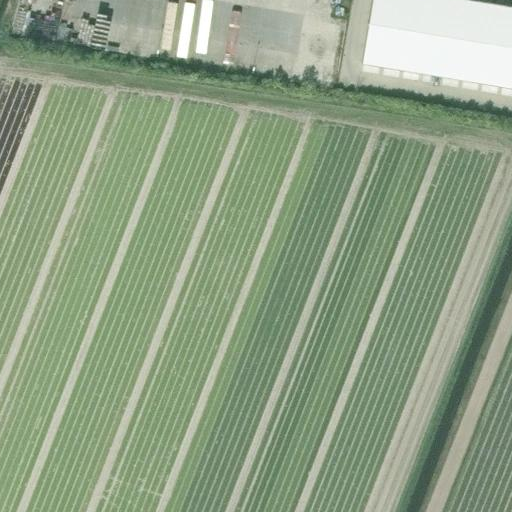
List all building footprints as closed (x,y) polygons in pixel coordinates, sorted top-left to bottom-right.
[(372,0),(368,25),(388,28),(392,0),(372,0)] [(392,0),(388,28),(408,31),(412,0),(392,0)] [(412,0),(408,31),(427,34),(433,0),(412,0)] [(433,0),(427,34),(447,38),(453,0),(433,0)] [(463,0),(453,0),(447,38),(467,41),(473,2),(463,0)] [(473,2),(467,41),(487,44),(493,5),(473,2)] [(511,8),(493,5),(487,44),(506,48),(511,13),(511,8)] [(368,25),(362,64),(381,67),(388,28),(368,25)] [(388,28),(381,67),(401,71),(408,31),(388,28)] [(408,31),(401,71),(421,74),(427,34),(408,31)] [(427,34),(421,74),(441,77),(447,38),(427,34)] [(447,38),(441,77),(460,80),(467,41),(447,38)] [(467,41),(460,80),(480,84),(487,44),(467,41)] [(487,44),(480,84),(500,87),(506,48),(487,44)] [(511,48),(506,48),(500,87),(511,89),(511,48)]
